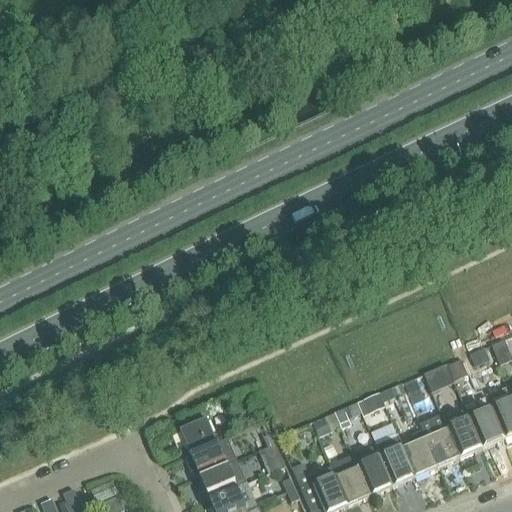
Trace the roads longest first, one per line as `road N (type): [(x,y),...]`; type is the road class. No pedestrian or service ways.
road 1 (secondary): [(0,361),(511,105)]
road 2 (secondary): [(511,54),(0,310)]
road 3 (residential): [(164,511),(143,463),(113,452),(0,501)]
